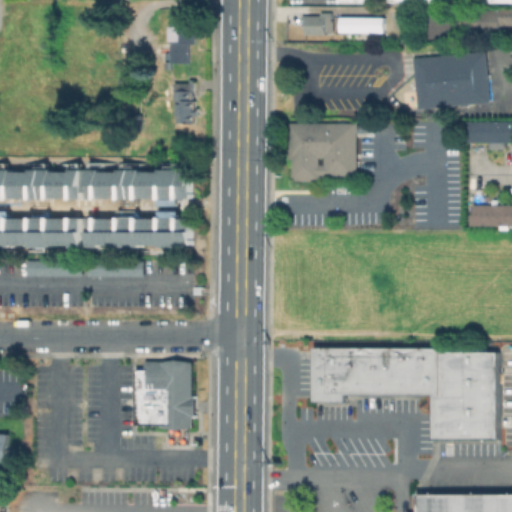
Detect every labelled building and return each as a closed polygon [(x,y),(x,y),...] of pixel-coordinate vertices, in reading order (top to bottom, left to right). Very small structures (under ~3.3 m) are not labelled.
[(511,10),(511,27),(500,27),(500,34),(452,34),(452,37),(435,37),(435,13),(461,13),(461,10),(511,10)] [(329,12),(329,33),(307,33),(307,22),(305,22),(305,15),(325,15),(325,12),(329,12)] [(388,14),(388,33),(339,32),(339,14),(388,14)] [(198,24),(197,43),(191,43),(191,62),(161,62),(162,42),(173,42),(173,23),(198,24)] [(474,102),(421,107),(416,57),(489,51),(493,101),(474,102)] [(196,79),(196,99),(197,99),(197,107),(200,107),(200,115),(197,115),(197,122),(180,122),(180,103),(177,103),(177,99),(176,99),(176,81),(180,81),(180,79),(196,79)] [(360,122),(360,176),(323,176),(324,180),(295,180),(295,157),(291,157),(291,122),(360,122)] [(493,149),(493,143),(470,143),(470,122),(511,122),(511,138),(506,138),(506,149),(493,149)] [(0,167),(196,169),(196,199),(0,197),(0,167)] [(511,205),(511,226),(476,226),(476,205),(511,205)] [(0,212),(193,214),(192,248),(0,246),(0,212)] [(86,263),(86,277),(28,277),(29,263),(86,263)] [(149,263),(149,279),(93,278),(93,263),(149,263)] [(347,346),(346,394),(346,402),(313,401),(313,345),(347,346)] [(369,394),(346,394),(347,346),(369,346),(369,394)] [(381,394),(369,394),(369,346),(382,346),(381,394)] [(395,394),(381,394),(382,346),(396,346),(395,394)] [(396,346),(416,346),(415,395),(395,394),(396,346)] [(416,346),(442,346),(442,350),(442,395),(434,395),(415,395),(416,346)] [(442,350),(499,351),(499,438),(434,438),(434,395),(442,395),(442,350)] [(195,361),(195,394),(197,394),(197,396),(199,396),(199,416),(195,416),(195,427),(164,427),(164,423),(139,423),(139,368),(147,368),(148,361),(195,361)] [(8,433),(0,432),(0,464),(8,465),(8,433)] [(511,492),(511,511),(420,511),(420,492),(511,492)]
